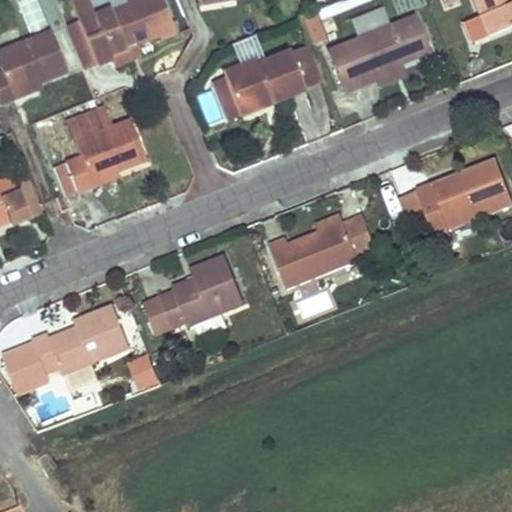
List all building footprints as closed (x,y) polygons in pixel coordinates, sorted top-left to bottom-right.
[(95,18),(89,2),(87,0),(69,0),(88,42),(98,66),(111,61),(113,56),(133,47),(159,37),(161,41),(179,34),(164,0),(136,0),(126,5),(95,18)] [(93,0),(89,2),(95,18),(126,5),(123,0),(93,0)] [(236,0),(198,0),(201,11),(237,4),(236,0)] [(369,0),(348,0),(320,11),(322,18),(369,0)] [(511,0),(474,0),(481,16),(465,23),(473,44),(511,28),(511,0)] [(355,22),(361,38),(388,28),(382,11),(355,22)] [(319,15),(306,20),(315,43),(328,38),(319,15)] [(388,28),(361,38),(331,51),(347,93),(362,87),(378,80),(376,74),(401,64),(432,52),(417,16),(388,28)] [(53,31),(0,51),(0,63),(3,71),(0,71),(0,100),(1,104),(17,98),(14,92),(41,82),(69,71),(53,31)] [(234,44),(243,65),(260,58),(262,63),(267,61),(257,35),(234,44)] [(92,69),(98,66),(88,42),(81,45),(92,69)] [(243,65),(226,72),(229,79),(241,108),(274,95),(277,102),(305,90),(304,89),(325,80),(311,46),(291,54),(290,52),(267,61),(262,63),(260,58),(243,65)] [(133,47),(113,56),(111,61),(115,69),(139,59),(133,47)] [(401,64),(376,74),(378,80),(381,86),(406,76),(401,64)] [(215,85),(230,120),(244,115),(241,108),(229,79),(215,85)] [(41,82),(14,92),(17,98),(44,88),(41,82)] [(274,95),(241,108),(244,115),(277,102),(274,95)] [(78,140),(112,126),(106,110),(72,124),(78,140)] [(78,140),(76,141),(82,156),(56,167),(68,196),(78,192),(79,193),(95,186),(93,181),(117,171),(147,159),(131,119),(112,126),(78,140)] [(511,193),(500,161),(402,198),(414,230),(431,223),(441,249),(455,244),(450,230),(511,206),(511,193)] [(117,171),(93,181),(95,186),(119,177),(117,171)] [(14,228),(44,216),(27,172),(0,182),(0,222),(10,219),(12,224),(14,228)] [(342,215),(317,225),(319,231),(334,225),(345,221),(342,215)] [(334,225),(350,266),(377,256),(361,215),(345,221),(334,225)] [(10,219),(0,222),(0,228),(12,224),(10,219)] [(287,240),(270,246),(288,291),(350,266),(334,225),(319,231),(288,244),(287,240)] [(178,293),(146,305),(159,336),(192,323),(194,327),(245,306),(225,257),(191,271),(195,281),(176,289),(178,293)] [(34,344),(3,357),(18,394),(130,348),(112,306),(79,320),(81,326),(49,339),(47,334),(32,340),(34,344)] [(149,360),(131,367),(140,390),(158,383),(149,360)]
